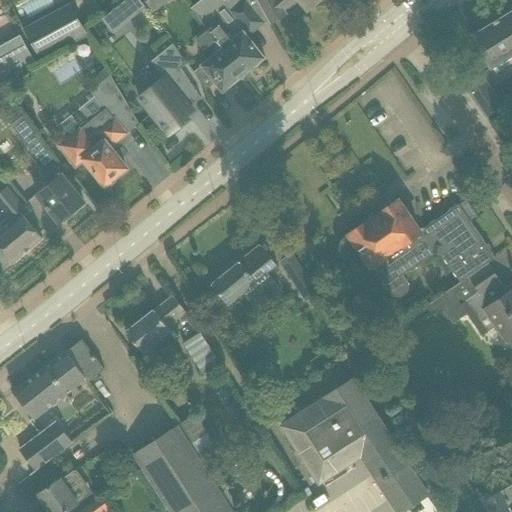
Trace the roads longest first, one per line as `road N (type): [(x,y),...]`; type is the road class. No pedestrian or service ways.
road 1 (tertiary): [(0,349),(394,20)]
road 2 (residential): [(511,193),(394,20)]
